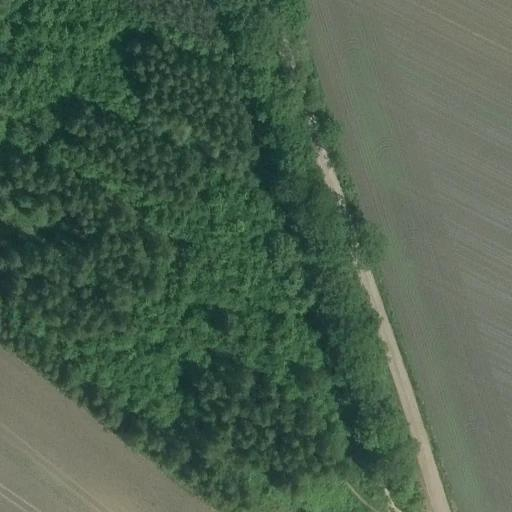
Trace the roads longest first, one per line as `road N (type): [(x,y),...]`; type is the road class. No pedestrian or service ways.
road 1 (track): [(431,511),(267,0)]
road 2 (track): [(365,303),(324,312),(271,307),(224,282),(0,107)]
